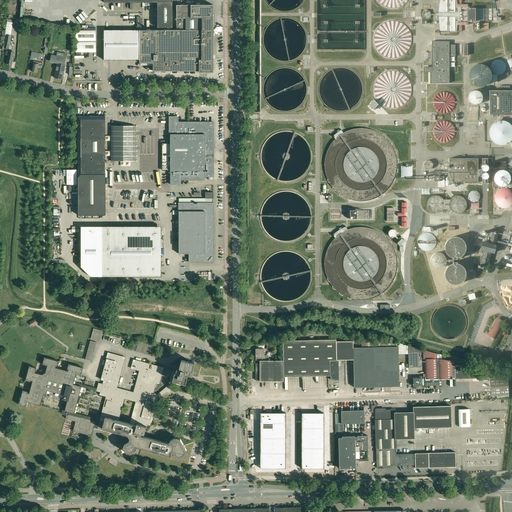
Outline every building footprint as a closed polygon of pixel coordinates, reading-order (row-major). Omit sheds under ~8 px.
[(103,0),(104,3),(156,3),(156,28),(172,28),(172,0),(103,0)] [(283,11),(284,12),(287,12),(291,11),(295,10),(299,8),(302,5),(304,1),(305,0),(266,0),(268,3),(271,6),(275,9),(279,11),(283,11)] [(366,32),(365,0),(314,0),(315,32),(366,32)] [(389,9),(393,9),(397,9),(400,8),(404,6),(407,4),(409,1),(409,0),(376,0),(379,3),(382,5),(385,7),(389,9)] [(440,34),(440,33),(449,33),(449,32),(457,32),(457,21),(464,21),(464,23),(472,23),(472,22),(497,21),(497,17),(495,3),(492,3),(492,9),(458,9),(456,0),(439,0),(438,13),(435,13),(435,14),(431,14),(430,12),(427,10),(423,12),(422,15),(423,19),(427,20),(430,19),(431,16),(435,16),(435,18),(437,18),(437,17),(438,17),(438,18),(440,32),(437,32),(437,33),(440,34)] [(139,61),(139,63),(153,63),(153,72),(179,72),(184,72),(199,72),(213,72),(213,63),(213,55),(213,30),(213,5),(177,5),(177,30),(141,30),(140,30),(139,30),(139,61)] [(286,18),(284,18),(282,18),(278,19),(274,21),(270,23),(267,26),(265,30),(264,34),(263,38),(263,42),(264,46),(265,50),(268,53),(270,56),(274,59),(278,61),(282,62),(286,62),(288,61),(290,61),(294,60),(298,58),(301,55),(303,52),(305,48),(306,44),(307,40),(306,36),(305,32),(303,28),(301,24),(298,22),(294,20),(290,18),(286,18)] [(396,21),(393,21),(392,21),(388,21),(385,23),(381,25),(379,28),(376,31),(375,34),(374,38),(374,42),(375,46),(377,50),(379,53),(382,55),(385,58),(389,59),(393,59),(397,59),(400,58),(404,56),(407,54),(409,51),(411,47),(412,43),(413,40),(412,36),(411,32),(409,29),(407,26),(404,24),(400,22),(396,21)] [(139,61),(139,30),(103,30),(103,61),(139,61)] [(315,32),(315,49),(366,49),(366,32),(315,32)] [(430,71),(430,83),(449,84),(449,56),(455,57),(455,53),(455,45),(449,45),(449,42),(436,42),(432,42),(432,68),(432,71),(430,71)] [(14,57),(13,56),(14,53),(6,51),(5,55),(8,56),(6,64),(7,64),(7,65),(9,65),(9,64),(12,65),(12,61),(13,61),(14,57)] [(52,54),(50,60),(56,61),(64,63),(65,57),(57,55),(52,54)] [(506,70),(506,67),(506,66),(506,64),(505,63),(504,62),(503,61),(501,60),(500,60),(498,60),(497,60),(495,60),(493,62),(492,63),(492,64),(491,66),(491,67),(491,69),(492,70),(493,72),(494,73),(495,74),(496,74),(498,75),(499,75),(500,75),(502,74),(503,73),(505,72),(505,71),(506,70)] [(33,63),(31,71),(37,72),(38,66),(42,66),(43,63),(33,61),(33,63)] [(57,65),(54,78),(62,79),(64,68),(65,65),(57,63),(57,65)] [(490,77),(490,75),(490,73),(489,71),(488,69),(486,68),(485,66),(483,66),(481,65),(479,65),(477,65),(475,66),(473,67),(472,69),(471,70),(470,72),(470,74),(469,76),(470,78),(470,80),(471,81),(473,83),(474,84),(476,85),(479,85),(480,85),(482,85),(484,84),(486,83),(487,82),(488,80),(489,79),(490,77)] [(291,69),(289,69),(287,68),(283,68),(278,69),(275,71),(271,74),(268,77),(266,80),(265,84),(264,88),(264,92),(265,97),(266,100),(268,104),(271,107),(275,109),(279,111),(283,112),(287,112),(291,112),(295,110),(299,108),(302,105),(304,102),(306,98),(307,94),(308,91),(308,90),(307,86),(306,82),(304,78),(302,75),(299,72),(295,70),(291,69)] [(319,88),(319,90),(319,93),(319,97),(321,101),(323,104),(326,107),(330,110),(333,111),(338,112),(342,112),(346,112),(350,110),(353,108),(357,105),(359,102),(361,98),(362,94),(363,90),(362,86),(361,82),(359,78),(357,75),(353,72),(350,70),(346,69),(342,68),(337,69),(333,70),(330,71),(326,74),(323,77),(321,80),(319,84),(319,88)] [(374,88),(374,90),(374,92),(375,96),(376,99),(379,103),(382,105),(385,107),(389,109),(392,109),(396,109),(400,108),(404,106),(407,103),(409,100),(411,97),(412,93),(412,90),(412,86),(411,82),(409,79),(406,76),(403,73),(400,72),(396,71),(392,70),(388,71),(384,72),(381,75),(378,77),(376,81),(375,84),(374,88)] [(500,86),(500,91),(489,91),(489,115),(511,115),(511,90),(509,91),(509,86),(500,86)] [(455,105),(455,104),(455,102),(455,100),(454,98),(452,96),(450,95),(449,94),(446,94),(445,94),(443,94),(441,95),(439,96),(437,97),(436,99),(436,100),(435,102),(435,104),(435,106),(436,108),(437,110),(438,111),(440,113),(442,114),(444,114),(446,114),(448,114),(450,113),(452,112),(453,111),(454,109),(455,107),(455,105)] [(480,102),(481,100),(481,99),(480,98),(480,97),(479,96),(477,95),(477,94),(475,94),(474,94),(473,95),(471,96),(471,97),(470,98),(470,100),(470,102),(471,103),(471,104),(472,104),(473,105),(476,105),(478,105),(479,104),(480,103),(480,102)] [(105,178),(105,117),(77,117),(78,178),(78,215),(105,215),(105,178)] [(214,145),(213,145),(213,123),(189,123),(178,123),(178,118),(177,118),(177,119),(169,119),(169,117),(169,135),(170,135),(170,144),(163,144),(163,148),(170,148),(170,154),(170,160),(170,183),(170,185),(180,185),(180,180),(205,180),(205,177),(209,177),(209,180),(213,180),(213,154),(213,148),(214,148),(214,145)] [(455,134),(456,132),(455,130),(455,128),(454,126),(452,125),(451,123),(449,123),(447,122),(445,122),(443,122),(441,123),(439,124),(438,125),(436,127),(436,129),(435,131),(435,133),(435,135),(436,137),(437,138),(438,140),(440,141),(442,142),(444,142),(446,142),(448,142),(450,141),(452,140),(453,139),(454,137),(455,135),(455,134)] [(510,135),(510,134),(509,132),(509,130),(508,128),(506,126),(505,125),(503,124),(501,124),(499,124),(497,124),(495,125),(493,126),(492,127),(491,129),(490,131),(489,133),(489,134),(489,136),(490,139),(491,140),(492,142),(494,143),(496,144),(498,144),(500,144),(502,144),(504,143),(506,142),(507,141),(508,139),(509,137),(510,135)] [(396,168),(396,166),(396,160),(395,155),(393,150),(390,145),(387,141),(383,137),(378,134),(373,132),(368,130),(363,129),(358,129),(352,130),(347,132),(342,134),(338,137),(334,140),(330,145),(327,149),(325,154),(324,159),(323,165),(324,170),(325,175),(326,180),(329,185),(332,190),(336,193),(340,197),(345,199),(350,201),(355,202),(361,202),(366,202),(371,200),(376,198),(381,195),(385,192),(389,188),(392,183),(394,178),(395,173),(396,168)] [(332,136),(334,138),(337,136),(340,134),(343,132),(341,129),(338,131),(335,133),(332,136)] [(311,160),(311,158),(311,153),(310,149),(308,145),(305,141),(302,138),(298,135),(294,134),(290,132),(285,132),(281,133),(276,134),(272,136),(269,139),(266,142),(263,146),(261,150),(260,154),(260,159),(261,163),(262,168),(264,172),(267,175),(270,178),(274,181),(279,182),(283,183),(287,183),(292,183),(296,181),(300,179),(304,176),(307,173),(308,171),(309,169),(310,164),(311,160)] [(449,171),(478,171),(478,159),(449,159),(449,171)] [(478,171),(449,171),(449,184),(478,184),(478,171)] [(493,182),(494,184),(496,186),(498,187),(501,187),(503,186),(505,185),(507,183),(508,180),(508,179),(507,177),(506,174),(504,173),(502,172),(500,171),(497,172),(495,173),(493,175),(493,177),(492,180),(493,182)] [(511,192),(511,191),(509,190),(508,189),(505,189),(503,188),(502,189),(499,190),(498,191),(496,192),(495,194),(494,195),(494,197),(494,199),(494,201),(495,203),(496,205),(497,206),(499,207),(501,208),(503,209),(505,209),(507,209),(509,208),(510,207),(511,205),(511,192)] [(312,219),(312,217),(311,212),(310,208),(308,204),(306,200),(302,197),(299,195),(294,193),(290,192),(286,191),(281,192),(277,193),(273,195),(269,198),(266,201),(264,205),(262,209),(261,214),(261,218),(262,223),(263,227),(265,231),(268,234),(271,237),(275,240),(279,241),(284,242),(288,242),(293,241),(297,240),(301,238),(304,235),(307,231),(308,229),(309,227),(311,223),(312,219)] [(481,199),(481,197),(481,195),(481,194),(480,193),(479,192),(478,192),(477,191),(476,191),(475,191),(474,191),(472,191),(471,192),(470,193),(469,195),(469,196),(469,197),(469,198),(470,200),(470,201),(471,202),(473,203),(474,203),(476,203),(477,203),(478,202),(479,202),(480,201),(480,200),(481,199)] [(467,207),(467,206),(467,204),(467,202),(466,200),(465,199),(463,198),(461,197),(460,196),(458,196),(456,197),(454,197),(453,198),(452,199),(450,201),(450,202),(449,204),(449,206),(449,208),(450,210),(451,211),(452,212),(453,213),(455,214),(457,215),(459,215),(461,214),(462,214),(464,213),(465,212),(466,211),(467,209),(467,207)] [(445,207),(445,206),(445,204),(445,202),(444,201),(443,199),(441,198),(439,197),(438,197),(436,197),(434,197),(432,197),(431,198),(430,199),(428,201),(428,203),(427,204),(427,206),(427,208),(428,210),(429,211),(430,213),(431,214),(433,214),(435,215),(437,215),(439,215),(440,214),(442,213),(443,212),(444,211),(445,209),(445,207)] [(179,203),(179,231),(179,254),(189,254),(189,262),(212,262),(212,259),(213,259),(213,231),(213,203),(213,198),(179,198),(179,203)] [(348,210),(348,219),(371,219),(371,210),(348,210)] [(347,230),(346,226),(341,228),(336,231),(332,235),(335,238),(339,235),(343,232),(347,230)] [(161,227),(101,227),(90,228),(90,244),(101,244),(101,277),(161,277),(161,227)] [(397,268),(397,264),(397,259),(396,254),(394,249),(391,244),(388,240),(384,236),(380,233),(375,230),(370,229),(364,228),(359,228),(353,228),(348,230),(343,232),(339,235),(335,238),(331,242),(328,247),(326,252),(324,257),(324,263),(324,268),(325,273),(327,279),(329,283),(332,288),(336,292),(340,295),(345,298),(350,300),(355,301),(361,301),(366,301),(371,300),(376,298),(381,295),(385,292),(389,288),(392,283),(395,278),(396,273),(397,268)] [(479,268),(487,270),(491,252),(494,253),(496,245),(495,245),(498,231),(493,230),(490,244),(483,242),(481,249),(484,250),(480,265),(478,265),(478,267),(479,268)] [(436,244),(436,242),(436,241),(435,239),(434,237),(433,236),(431,235),(430,234),(428,233),(426,233),(424,233),(423,234),(421,235),(420,236),(419,238),(418,240),(417,241),(417,243),(418,245),(418,246),(419,248),(420,249),(422,250),(423,251),(425,252),(427,252),(429,251),(431,251),(432,250),(433,249),(434,248),(435,246),(436,244)] [(462,252),(462,249),(462,247),(462,245),(461,244),(459,242),(457,241),(456,240),(454,240),(452,240),(450,240),(449,240),(447,242),(446,243),(444,244),(443,246),(443,248),(443,250),(443,252),(444,254),(445,255),(446,256),(448,258),(450,259),(452,259),(453,259),(455,259),(457,258),(458,257),(460,256),(461,255),(462,253),(462,252)] [(311,281),(311,278),(311,274),(309,270),(307,266),(305,262),(302,259),(298,256),(296,255),(294,254),(289,253),(285,253),(280,253),(276,255),(272,257),(268,259),(265,263),(263,267),(261,271),(260,275),(260,280),(261,284),(262,288),(264,292),(267,296),(270,299),(274,301),(278,303),(283,304),(287,304),(292,303),(296,302),(300,299),(303,297),(306,293),(309,289),(310,285),(311,281)] [(442,255),(439,254),(437,254),(434,254),(432,255),(430,257),(429,259),(429,262),(429,264),(430,267),(432,268),(434,270),(437,270),(439,269),(442,268),(443,266),(445,264),(445,262),(444,259),(443,257),(442,255)] [(462,278),(463,276),(462,273),(462,272),(461,270),(459,269),(457,267),(456,267),(454,266),(453,266),(451,266),(449,267),(447,268),(446,269),(444,271),(444,272),(443,274),(443,276),(443,278),(444,280),(445,282),(446,283),(448,284),(450,285),(452,285),(453,285),(455,285),(457,284),(458,284),(460,283),(461,281),(462,280),(462,278)] [(460,336),(463,333),(465,330),(466,327),(467,323),(467,322),(467,318),(466,314),(464,311),(461,308),(458,306),(455,305),(451,304),(447,304),(444,305),(441,307),(439,307),(437,309),(435,312),(433,315),(432,319),(432,323),(433,327),(434,330),(436,333),(439,336),(441,337),(442,337),(446,339),(449,339),(453,339),(457,338),(460,336)] [(496,318),(487,335),(495,340),(504,322),(496,318)] [(329,340),(283,341),(283,361),(283,376),(329,375),(329,376),(330,376),(331,379),(334,379),(334,380),(339,380),(338,360),(348,360),(353,360),(353,348),(353,341),(348,341),(336,341),(336,340),(329,340)] [(138,342),(136,351),(152,356),(154,346),(138,342)] [(400,343),(398,343),(398,347),(398,354),(408,354),(408,346),(405,346),(403,346),(403,345),(401,345),(401,344),(400,344),(400,343)] [(419,368),(418,353),(423,353),(423,350),(408,345),(409,368),(419,368)] [(361,348),(353,348),(353,360),(354,388),(367,387),(374,387),(376,387),(375,347),(373,347),(366,347),(361,348)] [(385,347),(375,347),(376,387),(386,387),(399,387),(398,355),(398,354),(398,347),(385,347)] [(255,349),(255,357),(264,357),(264,349),(258,349),(258,348),(257,348),(257,349),(255,349)] [(480,348),(478,354),(486,356),(488,350),(480,348)] [(418,378),(413,378),(413,385),(413,387),(421,386),(421,385),(424,385),(424,386),(439,386),(439,381),(440,381),(441,380),(441,379),(452,379),(455,378),(454,366),(452,366),(451,361),(437,358),(437,354),(423,350),(424,375),(423,375),(423,376),(419,376),(418,376),(418,377),(418,378)] [(141,434),(144,434),(146,426),(143,425),(143,423),(150,425),(156,401),(151,400),(152,396),(158,397),(166,392),(170,393),(169,393),(172,381),(170,380),(169,385),(157,395),(153,394),(156,383),(159,384),(163,368),(133,360),(131,369),(139,371),(133,393),(112,387),(118,365),(122,366),(125,358),(111,354),(109,360),(106,359),(101,380),(106,381),(104,385),(98,383),(97,388),(74,382),(76,374),(81,375),(83,368),(68,364),(67,369),(68,370),(68,371),(55,368),(56,366),(57,367),(58,362),(58,361),(56,361),(44,357),(42,365),(47,366),(45,372),(42,375),(35,373),(36,368),(29,366),(29,367),(27,375),(25,381),(30,382),(31,381),(32,381),(29,394),(27,393),(28,392),(22,390),(21,397),(19,405),(26,406),(27,400),(40,404),(43,393),(63,398),(62,401),(65,402),(61,414),(66,415),(65,419),(75,421),(72,431),(91,437),(93,428),(97,429),(107,431),(107,430),(127,436),(129,439),(128,442),(124,444),(123,445),(124,445),(123,448),(122,448),(125,452),(131,454),(134,452),(136,447),(170,456),(170,453),(172,454),(174,454),(175,457),(176,457),(176,458),(179,459),(180,458),(181,459),(185,456),(186,455),(187,452),(187,451),(181,440),(180,440),(180,439),(176,438),(175,438),(170,441),(170,442),(169,442),(169,444),(141,436),(141,434)] [(170,380),(172,381),(176,382),(177,381),(181,382),(180,383),(185,385),(187,376),(186,376),(188,370),(192,372),(194,363),(181,360),(178,369),(176,369),(176,372),(173,371),(170,380)] [(283,382),(283,376),(283,361),(260,361),(260,364),(255,364),(255,381),(260,381),(260,382),(283,382)] [(468,366),(454,366),(455,378),(455,379),(477,378),(481,378),(481,372),(477,372),(477,369),(468,367),(468,366)] [(490,378),(490,387),(508,386),(508,377),(490,378)] [(508,386),(490,387),(491,396),(509,395),(508,386)] [(451,406),(413,407),(413,428),(451,427),(451,406)] [(458,410),(458,427),(469,427),(469,409),(458,410)] [(364,410),(356,411),(356,424),(364,423),(364,416),(367,416),(367,411),(364,411),(364,410)] [(395,410),(375,410),(376,468),(392,468),(392,465),(415,464),(415,468),(429,468),(433,468),(438,467),(438,468),(442,467),(446,467),(451,467),(455,467),(455,452),(415,454),(415,455),(396,455),(395,410)] [(349,424),(348,411),(341,411),(341,414),(335,414),(335,424),(341,424),(349,424)] [(260,413),(260,469),(285,469),(285,413),(260,413)] [(302,413),(302,469),(324,469),(324,413),(302,413)] [(357,460),(356,437),(355,437),(355,436),(342,437),(342,438),(338,438),(339,469),(356,468),(355,460),(357,460)] [(356,437),(357,460),(358,460),(358,461),(368,461),(367,436),(357,436),(357,437),(356,437)]
